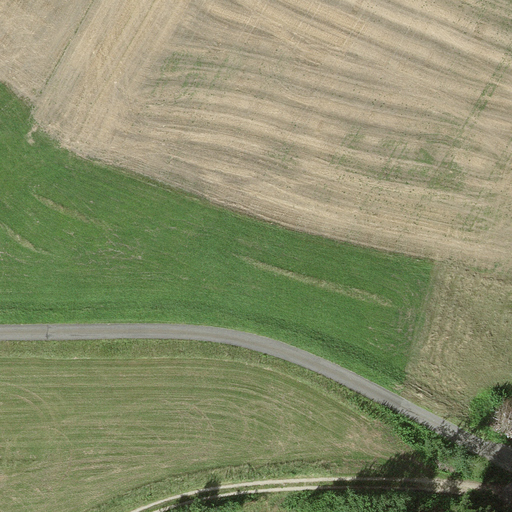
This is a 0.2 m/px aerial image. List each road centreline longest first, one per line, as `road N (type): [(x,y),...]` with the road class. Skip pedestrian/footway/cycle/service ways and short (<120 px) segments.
road 1 (unclassified): [(0,331),(232,337),(309,354),(511,466)]
road 2 (track): [(135,511),(186,494),(283,481),(511,489)]
